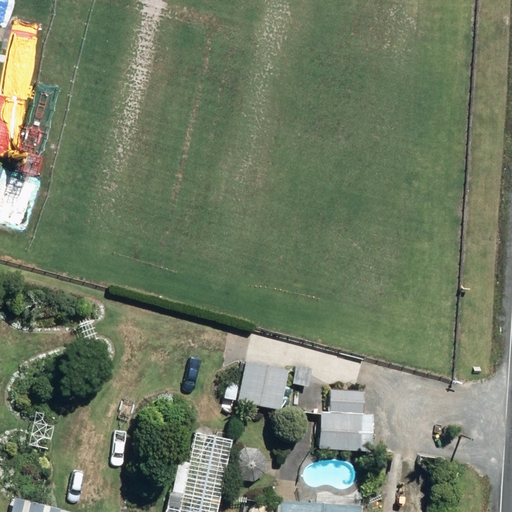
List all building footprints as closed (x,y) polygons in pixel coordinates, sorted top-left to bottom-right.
[(243,360),(236,401),(277,408),(284,368),(243,360)] [(298,365),(295,382),(306,384),(308,367),(298,365)] [(318,412),(316,447),(357,449),(359,412),(360,412),(361,389),(327,388),(326,412),(318,412)] [(193,432),(176,511),(214,511),(230,439),(193,432)] [(231,452),(229,465),(236,477),(249,479),(261,472),(263,459),(256,448),(243,445),(231,452)] [(159,491),(154,511),(170,511),(174,494),(159,491)] [(11,497),(6,511),(55,511),(56,509),(11,497)] [(274,499),(273,511),(357,511),(358,503),(274,499)]
